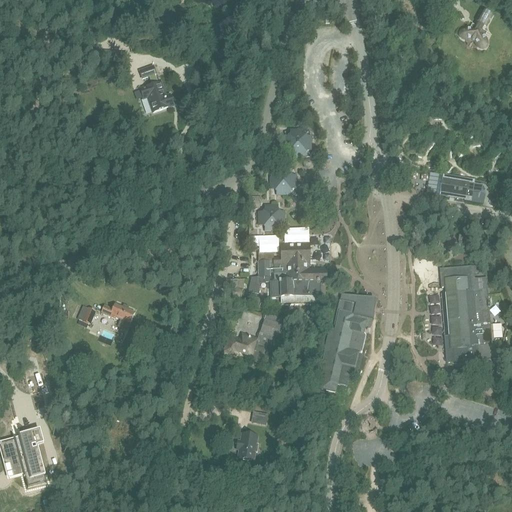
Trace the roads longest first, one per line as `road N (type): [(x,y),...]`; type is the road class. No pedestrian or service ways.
road 1 (unclassified): [(0,296),(240,178),(252,161),(294,16),(313,4),(351,1)]
road 2 (track): [(155,511),(240,178)]
road 3 (unclassified): [(393,312),(385,181),(370,141),(351,1)]
road 4 (unclassified): [(393,312),(375,398),(339,436),(332,511)]
